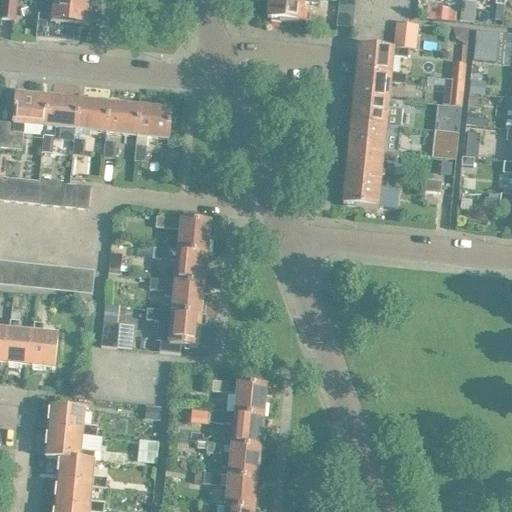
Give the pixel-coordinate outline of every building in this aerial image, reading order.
[(2,0),(0,20),(11,21),(13,0),(2,0)] [(52,0),(51,15),(37,14),(35,40),(76,45),(78,25),(85,26),(87,10),(90,10),(91,1),(88,0),(52,0)] [(268,0),(266,20),(270,20),(270,23),(279,24),(279,21),(301,23),(303,3),(317,4),(317,0),(268,0)] [(351,29),(353,8),(345,7),(345,0),(337,0),(335,27),(351,29)] [(345,0),(345,7),(353,8),(354,0),(345,0)] [(414,49),(416,26),(396,24),(394,48),(414,49)] [(389,76),(389,74),(391,57),(406,58),(407,49),(392,48),(392,50),(357,46),(355,73),(389,76)] [(388,103),(388,101),(389,84),(403,85),(404,76),(389,74),(389,76),(355,73),(352,100),(388,103)] [(479,95),(481,82),(469,81),(468,94),(479,95)] [(12,124),(0,122),(0,148),(20,151),(23,125),(43,127),(46,99),(25,97),(25,92),(15,91),(12,124)] [(47,94),(46,99),(43,127),(41,153),(41,161),(50,162),(51,154),(54,128),(74,130),(77,102),(56,100),(56,95),(47,94)] [(77,97),(77,102),(74,130),(105,134),(108,105),(87,103),(87,98),(77,97)] [(108,100),(108,105),(105,134),(136,137),(139,108),(117,106),(118,101),(108,100)] [(388,103),(352,100),(349,126),(385,130),(385,128),(399,129),(401,102),(388,101),(388,103)] [(139,104),(139,108),(136,137),(133,163),(144,164),(146,138),(168,140),(171,112),(148,110),(149,105),(139,104)] [(460,109),(440,107),(438,132),(458,134),(460,109)] [(385,130),(349,126),(347,152),(382,156),(383,153),(384,137),(398,138),(399,129),(385,128),(385,130)] [(438,132),(435,159),(455,161),(458,134),(438,132)] [(73,139),(71,156),(82,157),(84,140),(73,139)] [(104,142),(102,159),(113,161),(115,144),(104,142)] [(477,159),(478,147),(466,146),(464,158),(477,159)] [(382,156),(347,152),(344,178),(380,182),(380,180),(381,163),(396,164),(396,155),(383,153),(382,156)] [(461,158),(460,166),(472,167),(473,159),(461,158)] [(511,163),(510,163),(503,162),(502,173),(511,174),(511,163)] [(450,176),(451,163),(441,163),(440,175),(450,176)] [(380,182),(344,178),(342,206),(395,211),(397,190),(393,190),(394,181),(380,180),(380,182)] [(436,179),(428,179),(427,190),(435,191),(436,179)] [(444,180),(436,179),(435,191),(443,192),(444,180)] [(0,201),(12,203),(14,181),(2,180),(0,200),(0,201)] [(14,181),(12,203),(25,205),(27,182),(14,181)] [(27,182),(25,205),(37,206),(40,184),(27,182)] [(40,184),(37,206),(50,207),(52,185),(40,184)] [(52,185),(50,207),(62,208),(64,186),(52,185)] [(64,186),(62,208),(74,210),(77,187),(64,186)] [(77,187),(74,210),(87,211),(89,189),(77,187)] [(511,195),(500,194),(499,205),(511,206),(511,195)] [(156,218),(155,229),(171,231),(172,220),(156,218)] [(206,256),(206,255),(209,234),(213,234),(214,224),(181,221),(178,251),(178,253),(206,256)] [(203,287),(203,286),(205,264),(210,265),(211,255),(206,255),(206,256),(178,253),(178,251),(153,249),(153,251),(147,250),(146,257),(152,258),(152,259),(177,262),(175,284),(203,287)] [(109,253),(107,273),(107,274),(118,276),(120,255),(109,253)] [(16,287),(18,264),(6,262),(3,286),(16,287)] [(18,264),(16,287),(28,289),(31,265),(18,264)] [(31,265),(28,289),(41,290),(43,266),(31,265)] [(43,266),(41,290),(53,291),(56,268),(43,266)] [(56,268),(53,291),(66,293),(68,269),(56,268)] [(68,269),(66,293),(78,294),(80,270),(68,269)] [(80,270),(78,294),(90,295),(93,272),(80,270)] [(150,280),(149,291),(165,292),(166,281),(150,280)] [(200,317),(200,316),(202,295),(207,296),(208,286),(203,286),(203,287),(175,284),(172,313),(171,314),(200,317)] [(171,314),(172,313),(147,311),(146,321),(171,324),(169,342),(160,341),(158,354),(179,356),(180,346),(197,348),(199,326),(204,326),(205,317),(200,316),(200,317),(171,314)] [(0,364),(4,365),(9,321),(0,319),(0,364)] [(9,321),(4,365),(28,367),(32,334),(17,333),(18,322),(9,321)] [(33,323),(32,334),(28,367),(53,370),(56,336),(41,335),(42,324),(33,323)] [(102,324),(99,348),(115,350),(117,326),(102,324)] [(262,419),(262,418),(264,396),(270,397),(270,388),(212,382),(211,392),(236,395),(234,415),(234,416),(262,419)] [(47,433),(80,437),(96,438),(97,428),(82,426),(83,411),(50,407),(47,433)] [(158,422),(159,408),(145,407),(144,420),(158,422)] [(259,449),(261,427),(267,427),(267,418),(262,418),(262,419),(234,416),(234,415),(209,413),(208,424),(233,426),(231,446),(231,447),(259,449)] [(59,460),(93,463),(100,464),(101,453),(79,451),(80,437),(47,433),(44,458),(59,460)] [(143,442),(142,456),(146,461),(154,461),(155,443),(143,442)] [(231,447),(231,446),(206,443),(205,454),(230,456),(228,476),(227,477),(256,480),(256,479),(258,458),(263,458),(264,449),(259,449),(231,447)] [(56,485),(104,489),(106,478),(91,477),(93,463),(59,460),(56,485)] [(227,477),(228,476),(195,473),(194,484),(227,487),(225,508),(253,511),(253,510),(255,489),(261,489),(261,480),(256,479),(256,480),(227,477)] [(54,510),(78,511),(102,511),(104,489),(56,485),(54,510)]
